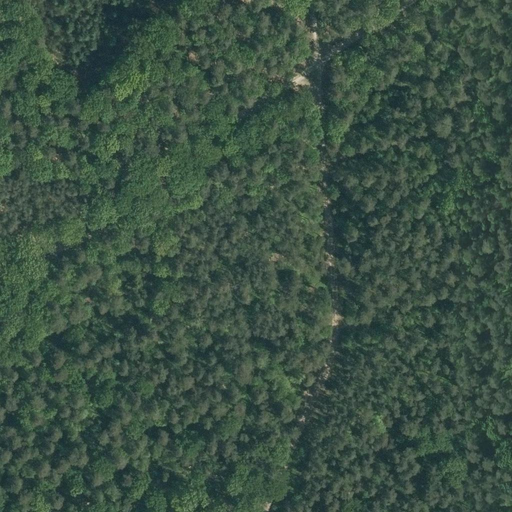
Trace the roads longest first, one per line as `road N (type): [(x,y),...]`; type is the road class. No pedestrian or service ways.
road 1 (track): [(310,0),(335,342),(267,511)]
road 2 (track): [(410,0),(60,243)]
